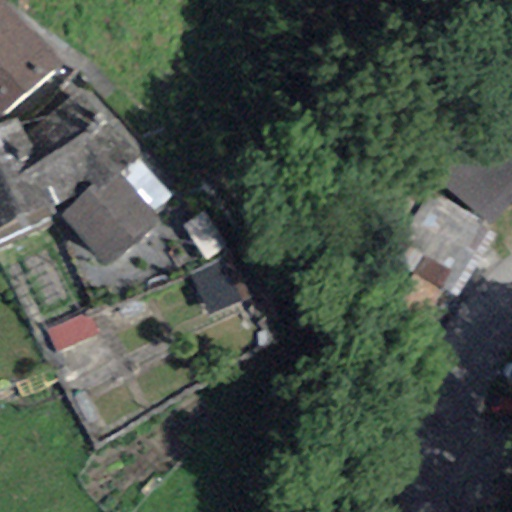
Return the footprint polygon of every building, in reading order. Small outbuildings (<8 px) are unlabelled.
[(0,4),(0,117),(57,65),(0,4)] [(78,92),(25,142),(48,208),(81,175),(93,187),(102,196),(121,177),(137,162),(78,92)] [(0,135),(0,224),(48,208),(25,142),(20,128),(0,135)] [(511,204),(511,164),(468,141),(439,193),(500,226),(511,204)] [(121,177),(102,196),(93,187),(62,217),(106,262),(157,213),(121,177)] [(383,330),(414,348),(482,232),(428,200),(394,257),(418,271),(383,330)] [(45,331),(55,354),(99,335),(89,312),(45,331)]
